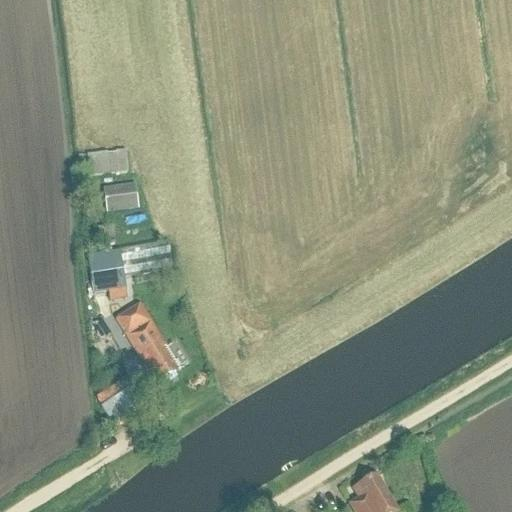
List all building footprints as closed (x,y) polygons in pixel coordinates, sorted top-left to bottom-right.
[(124,153),(78,157),(80,176),(126,171),(124,153)] [(135,187),(102,190),(107,217),(136,212),(135,187)] [(147,237),(145,225),(125,227),(126,240),(147,237)] [(114,230),(95,228),(95,246),(114,249),(114,230)] [(119,254),(87,259),(93,297),(125,293),(119,254)] [(139,307),(115,322),(155,387),(179,372),(139,307)] [(113,400),(126,421),(144,410),(131,389),(113,400)] [(359,501),(348,508),(350,511),(396,511),(376,478),(353,492),(359,501)]
